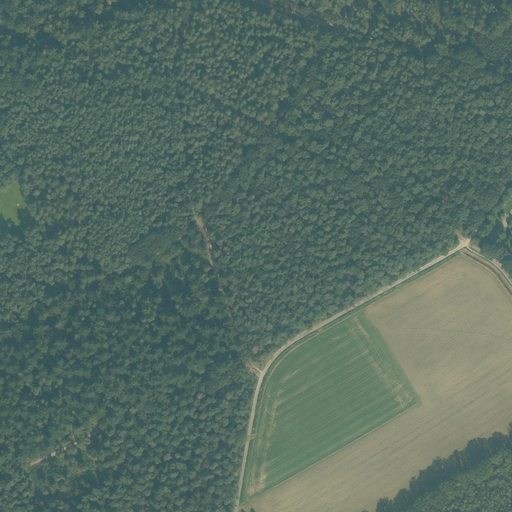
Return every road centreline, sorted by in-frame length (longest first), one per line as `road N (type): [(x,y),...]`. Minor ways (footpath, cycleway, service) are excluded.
road 1 (unclassified): [(234,511),(257,387),(274,356),(467,242),(501,190)]
road 2 (track): [(267,129),(167,78),(0,81)]
road 3 (track): [(246,0),(511,82)]
road 4 (track): [(198,224),(168,73),(195,0)]
road 5 (track): [(269,129),(467,242)]
road 6 (track): [(490,0),(366,185)]
road 7 (track): [(237,351),(315,274),(366,185)]
road 8 (track): [(198,224),(17,322)]
road 9 (track): [(198,224),(237,351),(261,376)]
road 10 (track): [(361,0),(267,129)]
road 11 (track): [(109,426),(244,364)]
road 12 (track): [(194,0),(264,128)]
road 13 (track): [(17,322),(52,374),(109,426)]
road 14 (track): [(0,480),(109,426)]
